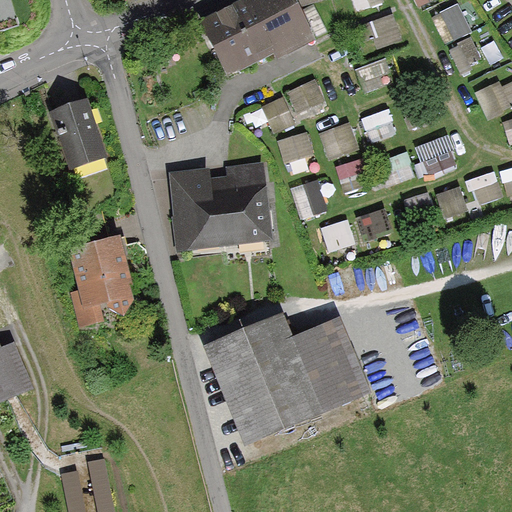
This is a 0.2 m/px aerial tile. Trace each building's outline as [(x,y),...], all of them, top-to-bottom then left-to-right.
[(293,0),(252,0),(201,27),(228,79),(240,73),(241,75),(276,56),(279,62),(316,43),(299,9),(293,0)] [(326,0),(293,0),(299,9),(327,0),(326,0)] [(456,0),(434,10),(448,41),(475,28),(461,0),(456,0)] [(370,49),(406,38),(396,8),(361,20),(370,49)] [(464,71),(489,59),(475,31),(451,43),(464,71)] [(394,52),(359,63),(367,89),(403,78),(394,52)] [(291,84),(296,109),(327,102),(322,78),(291,84)] [(287,92),(264,103),(277,131),(300,121),(287,92)] [(71,172),(109,159),(89,100),(51,113),(71,172)] [(389,104),(364,115),(374,141),(400,130),(389,104)] [(352,118),(321,129),(331,156),(362,145),(352,118)] [(309,128),(280,138),(288,161),(317,150),(309,128)] [(419,141),(429,171),(460,162),(450,131),(419,141)] [(390,184),(418,173),(409,149),(381,160),(390,184)] [(178,253),(273,243),(265,165),(226,169),(227,178),(212,180),(211,170),(170,174),(178,253)] [(501,170),(475,173),(479,200),(504,197),(501,170)] [(306,218),(332,207),(319,177),(294,187),(306,218)] [(449,215),(469,207),(459,182),(439,190),(449,215)] [(387,202),(358,214),(367,238),(397,226),(387,202)] [(68,252),(110,242),(103,211),(65,235),(68,252)] [(333,249),(360,241),(352,215),(326,223),(333,249)] [(133,284),(122,239),(110,242),(68,252),(78,291),(70,293),(76,316),(102,310),(107,308),(124,319),(127,314),(131,317),(139,303),(135,283),(133,284)] [(102,310),(76,316),(79,330),(105,324),(102,310)] [(285,315),(204,349),(246,448),(371,395),(340,321),(295,340),(285,315)] [(0,347),(0,408),(35,393),(15,345),(2,351),(0,347)] [(115,511),(105,460),(88,464),(97,511),(115,511)] [(86,511),(78,472),(62,476),(68,511),(86,511)]
